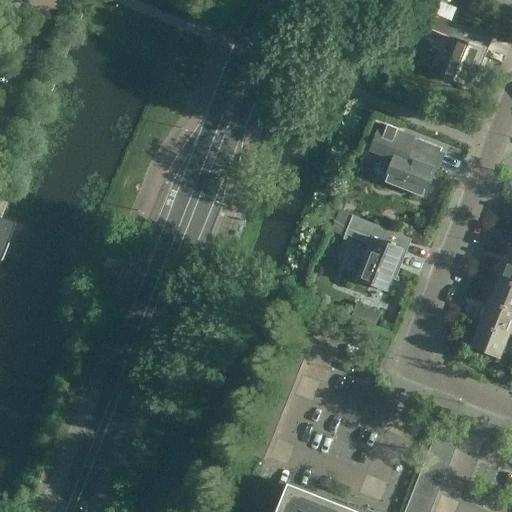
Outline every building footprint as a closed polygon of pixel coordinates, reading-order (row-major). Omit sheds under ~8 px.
[(435,15),(441,2),(436,0),(422,0),(419,8),(434,14),(435,15)] [(478,32),(434,14),(419,8),(413,23),(428,29),(455,39),(441,75),(469,86),(476,69),(479,70),(480,70),(476,68),(484,50),(473,45),(478,32)] [(370,150),(393,159),(384,182),(425,198),(437,168),(434,167),(442,148),(380,123),(370,150)] [(387,291),(404,250),(407,251),(412,239),(353,215),(345,234),(371,245),(358,279),(387,291)] [(511,283),(511,256),(509,255),(500,278),(511,283)] [(511,310),(511,283),(500,278),(490,301),(511,310)] [(509,336),(511,329),(511,310),(490,301),(481,324),(509,336)] [(381,313),(357,303),(352,316),(376,325),(381,313)] [(316,329),(316,328),(317,328),(317,327),(295,318),(290,330),(312,339),(313,338),(312,337),(315,328),(316,329)] [(500,360),(509,336),(481,324),(471,348),(500,360)] [(312,340),(312,339),(290,330),(286,341),(308,349),(308,348),(311,339),(312,340)] [(308,351),(308,349),(286,341),(281,352),(304,360),(304,359),(303,359),(307,350),(308,351)] [(303,361),(304,360),(281,352),(277,363),(299,371),(300,370),(299,370),(302,361),(303,361)] [(299,372),(299,371),(277,363),(273,373),(295,382),(295,381),(298,372),(299,372)] [(295,383),(295,382),(273,373),(268,384),(291,393),(291,392),(290,392),(294,383),(295,383)] [(290,394),(291,393),(268,384),(264,395),(286,404),(287,403),(286,403),(290,394)] [(286,405),(286,404),(264,395),(260,406),(282,415),(282,414),(285,405),(286,405)] [(282,415),(260,406),(255,417),(278,426),(278,425),(277,425),(281,416),(282,416),(282,415)] [(278,426),(255,417),(251,428),(273,437),(274,436),(273,436),(277,427),(278,426)] [(273,437),(251,428),(247,439),(269,448),(270,447),(269,447),(272,438),(273,438),(273,437)] [(461,438),(461,437),(438,428),(434,440),(456,448),(456,447),(459,438),(460,438),(461,438)] [(269,448),(247,439),(242,451),(265,460),(265,459),(265,458),(268,449),(269,449),(269,448)] [(456,448),(434,440),(429,451),(452,459),(452,458),(451,458),(455,449),(456,449),(456,448)] [(451,460),(452,459),(429,451),(425,462),(447,470),(448,469),(447,469),(450,460),(451,460)] [(447,470),(425,462),(421,472),(443,481),(443,480),(446,471),(447,471),(447,470)] [(443,482),(443,481),(421,472),(416,483),(439,492),(439,491),(438,491),(442,482),(443,482)] [(279,511),(366,511),(291,482),(279,511)] [(438,493),(439,492),(416,483),(412,494),(434,503),(435,502),(434,502),(437,493),(438,493)] [(434,504),(434,503),(412,494),(408,505),(424,511),(429,511),(433,504),(434,504)]
